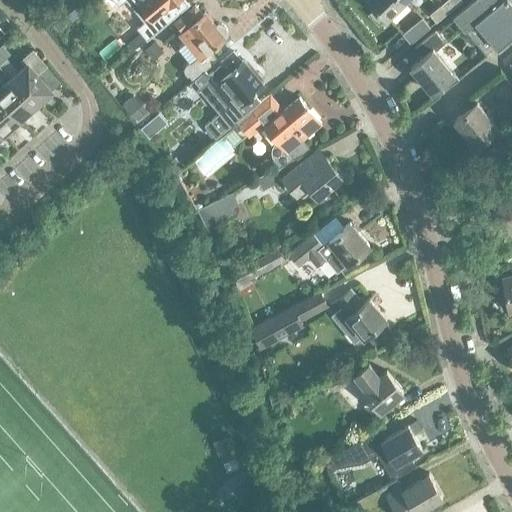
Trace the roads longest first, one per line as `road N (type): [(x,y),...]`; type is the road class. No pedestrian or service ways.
road 1 (residential): [(511,484),(469,397),(390,137),(349,58),(303,0)]
road 2 (residential): [(8,213),(81,146),(91,121),(83,89),(2,0)]
